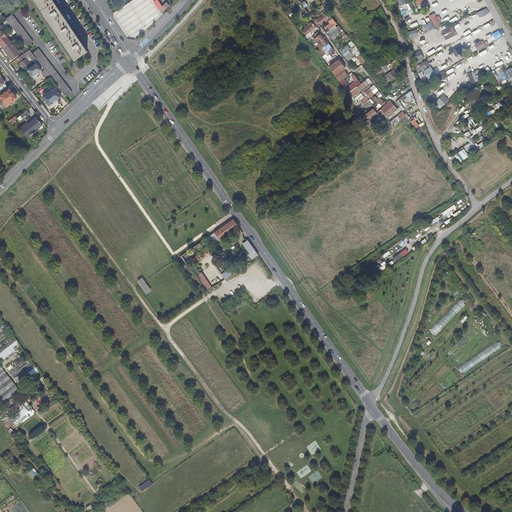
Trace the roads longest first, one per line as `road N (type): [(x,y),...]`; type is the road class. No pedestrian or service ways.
road 1 (tertiary): [(130,61),(375,410)]
road 2 (tertiary): [(375,410),(461,511)]
